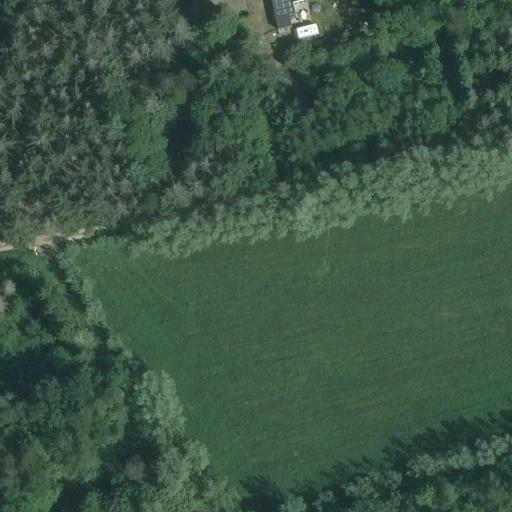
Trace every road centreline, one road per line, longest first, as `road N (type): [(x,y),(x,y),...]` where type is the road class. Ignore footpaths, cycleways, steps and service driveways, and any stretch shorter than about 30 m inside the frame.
road 1 (track): [(214,0),(272,127),(271,170),(251,194),(0,245)]
road 2 (track): [(52,234),(50,257),(210,511)]
